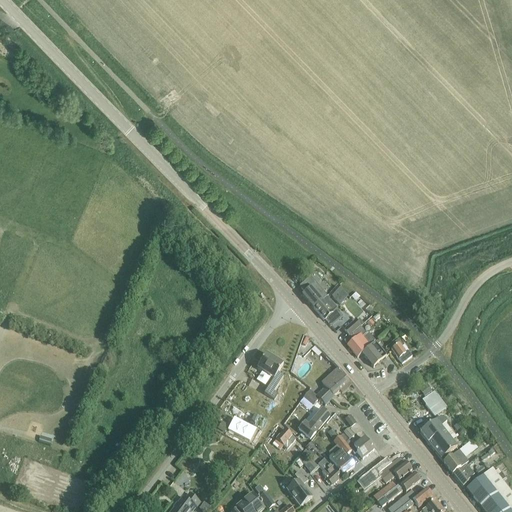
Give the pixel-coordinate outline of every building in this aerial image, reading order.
[(302,299),(314,312),(323,304),(322,303),(326,300),(327,299),(310,280),(299,290),(305,296),(302,299)] [(338,288),(333,293),(329,296),(334,301),(343,292),(338,288)] [(363,294),(358,298),(362,303),(367,299),(363,294)] [(326,300),(322,303),(323,304),(314,312),(325,324),(327,322),(331,325),(341,316),(326,300)] [(354,322),(343,332),(349,338),(360,328),(354,322)] [(343,343),(343,344),(355,358),(357,360),(361,356),(362,356),(370,348),(369,348),(359,336),(364,332),(360,328),(349,338),(343,343)] [(389,332),(385,335),(390,340),(393,337),(389,332)] [(393,351),(404,365),(414,356),(400,340),(393,345),(396,349),(393,351)] [(370,348),(362,356),(374,369),(379,364),(380,363),(381,362),(385,359),(385,358),(386,357),(377,347),(380,344),(378,341),(374,344),(369,348),(370,348)] [(257,370),(273,380),(264,395),(274,402),(277,396),(273,393),(283,378),(278,374),(283,366),(266,355),(257,370)] [(326,390),(317,398),(324,407),(330,401),(329,401),(340,391),(343,393),(347,389),(345,386),(349,383),(339,372),(334,376),(334,375),(322,386),(326,390)] [(426,396),(435,389),(432,386),(423,392),(426,396)] [(304,399),(313,407),(318,401),(308,393),(304,399)] [(422,401),(434,418),(444,410),(432,394),(422,401)] [(319,431),(330,417),(323,411),(309,427),(304,424),(298,431),(310,441),(316,434),(318,431),(319,431)] [(345,420),(351,428),(356,424),(351,417),(345,420)] [(236,418),(230,428),(248,439),(254,428),(236,418)] [(439,418),(420,434),(442,463),(456,452),(455,450),(457,448),(441,428),(446,423),(443,419),(439,418)] [(384,421),(377,427),(381,432),(387,426),(384,421)] [(343,433),(350,440),(354,436),(348,429),(343,433)] [(287,451),(296,441),(285,431),(272,446),(279,452),(283,448),(287,451)] [(344,435),(340,437),(341,438),(352,452),(355,455),(356,454),(362,461),(374,451),(364,439),(354,447),(344,435)] [(329,461),(343,478),(355,468),(346,457),(352,452),(341,438),(334,444),(342,453),(335,459),(333,458),(329,461)] [(456,452),(442,463),(452,476),(468,464),(464,459),(478,449),(471,441),(456,452)] [(320,452),(312,443),(305,450),(313,458),(320,452)] [(269,460),(262,453),(258,458),(265,464),(269,460)] [(343,478),(327,459),(319,466),(325,473),(323,475),(333,487),(343,479),(343,478)] [(386,461),(359,483),(365,491),(381,479),(386,485),(396,478),(399,482),(412,472),(405,464),(403,466),(398,460),(390,467),(386,461)] [(467,466),(454,477),(463,489),(470,483),(469,481),(475,476),(467,466)] [(483,468),(475,473),(479,477),(486,472),(483,468)] [(481,511),(511,511),(511,496),(491,471),(465,491),(481,511)] [(386,497),(383,499),(388,505),(402,493),(400,491),(402,489),(406,494),(420,483),(414,475),(395,490),(386,497)] [(294,486),(287,491),(300,509),(312,499),(299,482),(294,486)] [(382,491),(386,497),(395,490),(391,484),(382,491)] [(406,506),(403,508),(398,511),(406,511),(415,505),(418,509),(432,498),(426,490),(417,497),(406,506)] [(406,506),(417,497),(413,492),(399,503),(403,508),(406,506)] [(238,510),(235,511),(262,511),(265,510),(252,495),(236,508),(238,510)] [(266,495),(260,499),(269,510),(275,506),(266,495)] [(183,499),(173,511),(189,511),(193,507),(196,509),(200,504),(190,496),(186,501),(183,499)] [(443,511),(435,501),(422,511),(421,511),(443,511)]
